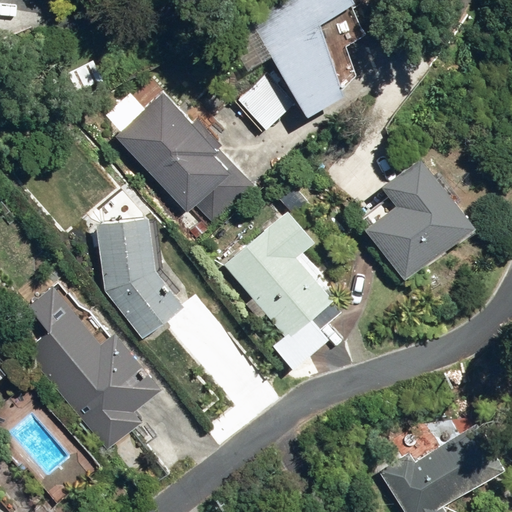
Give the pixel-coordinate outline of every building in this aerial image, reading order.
[(284,72),(245,100),(264,127),(293,107),(300,117),(335,92),(315,28),(349,3),(346,0),(289,0),(252,27),(284,72)] [(99,81),(90,61),(64,73),(74,93),(99,81)] [(253,184),(204,130),(194,119),(186,125),(155,91),(109,132),(179,209),(175,213),(197,236),(253,184)] [(370,185),(387,204),(357,230),(401,280),(470,218),(453,199),(409,150),(370,185)] [(288,215),(305,196),(288,180),(271,199),(288,215)] [(308,242),(280,210),(220,264),(250,297),(244,303),(258,318),(264,312),(282,332),(267,345),(287,367),(322,335),(315,328),(332,313),(323,302),(325,299),(289,259),(308,242)] [(149,271),(138,213),(91,224),(101,291),(137,337),(177,306),(149,271)] [(51,348),(34,362),(104,449),(127,431),(141,449),(158,436),(134,406),(158,386),(112,329),(108,333),(88,309),(72,322),(69,318),(43,339),(51,348)] [(400,511),(442,511),(437,503),(490,472),(460,422),(376,471),(400,511)]
